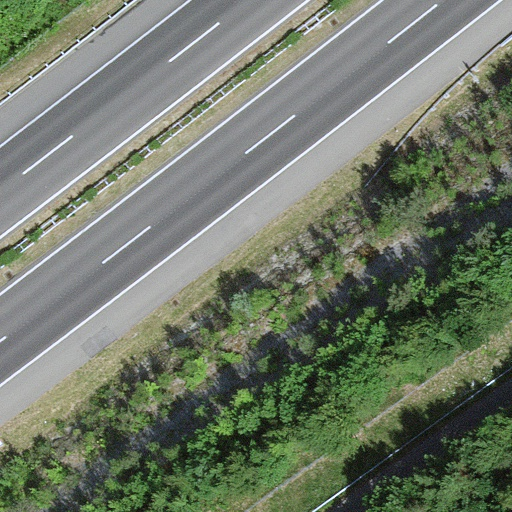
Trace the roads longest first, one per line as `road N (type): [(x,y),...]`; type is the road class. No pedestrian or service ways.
road 1 (motorway): [(0,341),(443,0)]
road 2 (motorway): [(248,0),(0,191)]
road 3 (unclassified): [(511,393),(348,511)]
